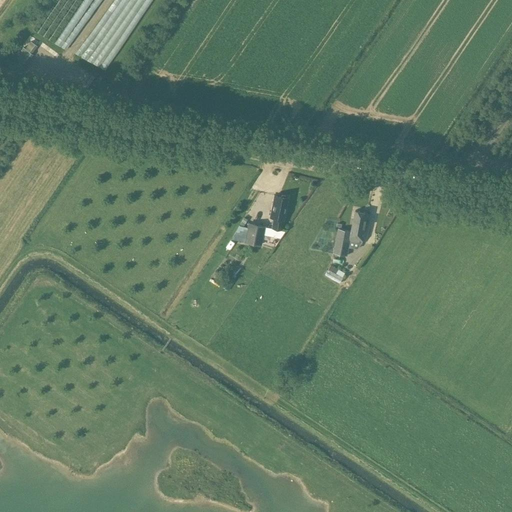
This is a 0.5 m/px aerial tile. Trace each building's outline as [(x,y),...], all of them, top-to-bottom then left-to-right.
[(29,52),(35,44),(30,41),(25,48),(23,47),(21,50),(23,52),(18,58),(21,61),(19,64),(21,66),(31,53),(29,52)] [(270,217),(274,218),(272,228),(281,230),(283,220),(288,197),(287,197),(286,196),(282,195),(280,196),(274,195),(270,217)] [(347,255),(350,241),(362,243),(368,213),(355,211),(352,231),(341,229),(338,229),(333,253),(347,255)] [(248,222),(243,242),(261,246),(265,226),(248,222)] [(330,265),(326,274),(339,283),(344,274),(330,265)] [(228,275),(223,283),(230,288),(235,280),(228,275)]
